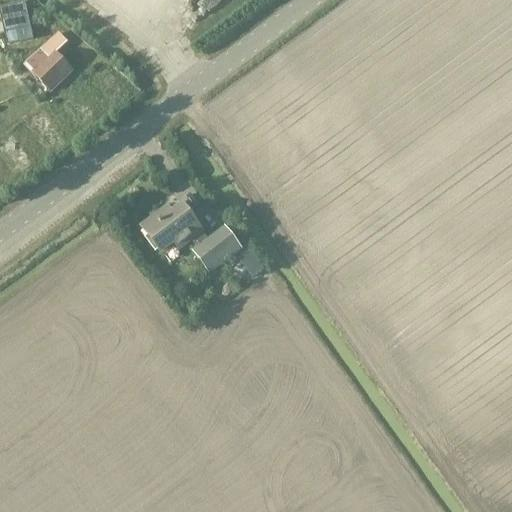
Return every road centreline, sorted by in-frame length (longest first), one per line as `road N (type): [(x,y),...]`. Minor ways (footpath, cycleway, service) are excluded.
road 1 (unknown): [(469,511),(175,102)]
road 2 (unclassified): [(0,232),(312,0)]
